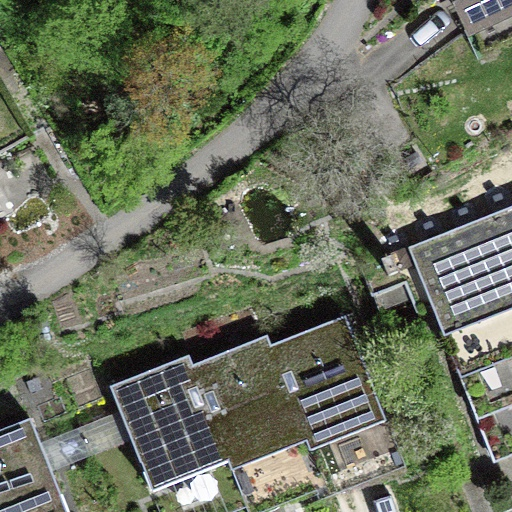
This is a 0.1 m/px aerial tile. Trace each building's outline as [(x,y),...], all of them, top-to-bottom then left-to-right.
[(511,0),(448,0),(468,42),(511,21),(511,0)] [(511,208),(408,249),(493,462),(511,453),(511,208)] [(265,341),(191,369),(188,360),(109,390),(151,499),(197,481),(230,469),(233,476),(265,463),(307,447),(310,456),(347,442),(387,427),(346,320),(269,349),(265,341)] [(56,405),(46,376),(15,387),(25,416),(56,405)] [(0,511),(65,511),(32,424),(0,436),(0,511)]
